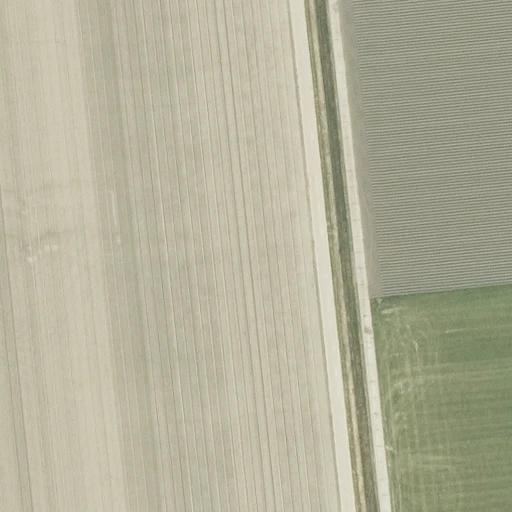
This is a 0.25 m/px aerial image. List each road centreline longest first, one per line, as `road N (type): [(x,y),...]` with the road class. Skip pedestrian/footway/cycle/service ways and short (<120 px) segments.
road 1 (track): [(349,511),(297,0)]
road 2 (track): [(385,511),(333,0)]
